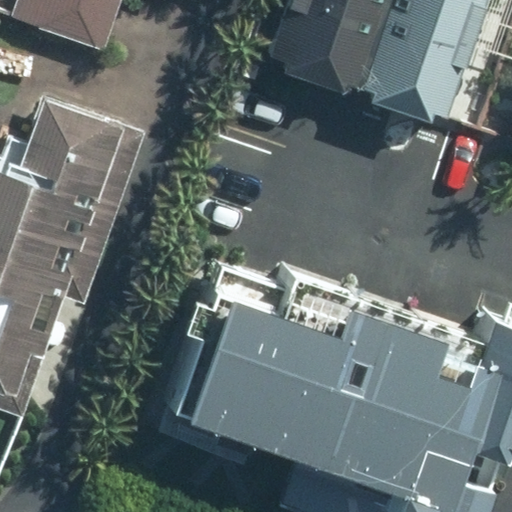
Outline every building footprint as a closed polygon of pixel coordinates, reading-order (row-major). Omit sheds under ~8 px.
[(102,42),(116,0),(26,0),(21,16),(102,42)] [(279,0),(260,57),(344,85),(372,0),(279,0)] [(476,0),(384,0),(354,83),(439,111),(476,0)] [(12,165),(0,160),(0,382),(10,386),(44,286),(81,299),(142,124),(39,88),(12,165)] [(511,315),(482,306),(464,363),(424,350),(434,321),(333,289),(324,316),(216,282),(175,409),(475,505),(485,472),(450,461),(465,415),(511,429),(511,315)]
